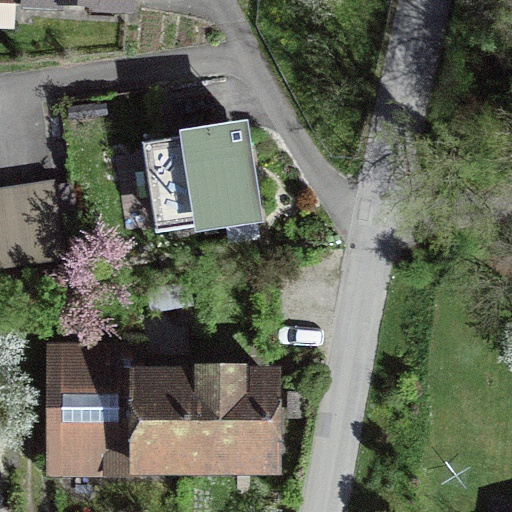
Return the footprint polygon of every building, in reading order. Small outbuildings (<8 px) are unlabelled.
[(0,0),(0,32),(15,33),(16,10),(23,10),(22,17),(132,21),(132,0),(0,0)] [(179,144),(142,149),(154,241),(194,236),(195,242),(263,233),(249,128),(179,138),(179,144)] [(55,183),(0,190),(0,277),(68,268),(60,214),(76,212),(72,184),(56,186),(55,183)] [(140,346),(45,346),(45,481),(102,481),(102,484),(282,484),(282,372),(140,373),(140,346)] [(208,511),(208,503),(200,503),(199,511),(208,511)]
